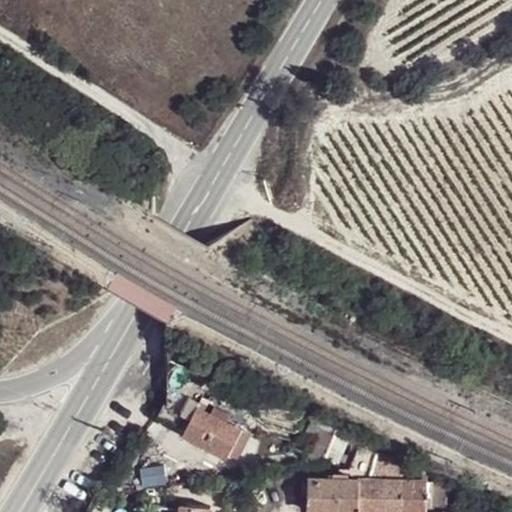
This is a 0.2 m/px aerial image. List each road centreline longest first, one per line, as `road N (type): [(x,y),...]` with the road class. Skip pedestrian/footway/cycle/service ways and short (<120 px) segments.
road 1 (tertiary): [(138,309),(331,0)]
road 2 (track): [(214,180),(511,339)]
road 3 (tertiary): [(19,511),(138,309)]
road 4 (unclassified): [(138,309),(47,379),(0,391)]
